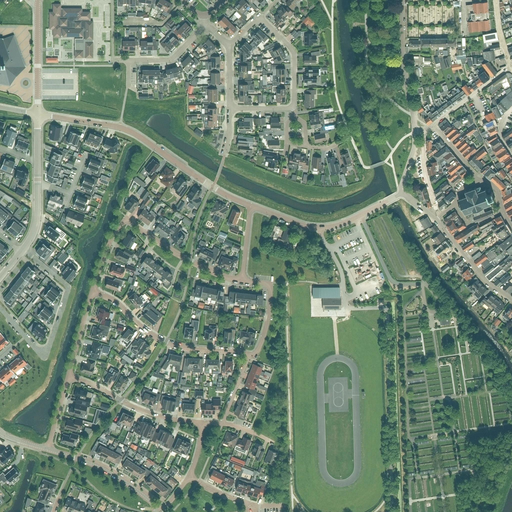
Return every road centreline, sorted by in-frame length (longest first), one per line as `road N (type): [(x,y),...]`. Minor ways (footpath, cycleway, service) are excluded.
road 1 (unclassified): [(250,205),(128,130),(37,114)]
road 2 (residential): [(92,289),(127,221),(182,256),(242,280)]
road 3 (residential): [(0,307),(35,347),(49,344),(68,285),(20,250)]
road 4 (residential): [(249,354),(165,342),(92,289)]
road 5 (residential): [(201,421),(161,417),(68,376)]
road 6 (unclassified): [(414,130),(402,0)]
road 7 (residential): [(154,508),(112,474),(47,448)]
